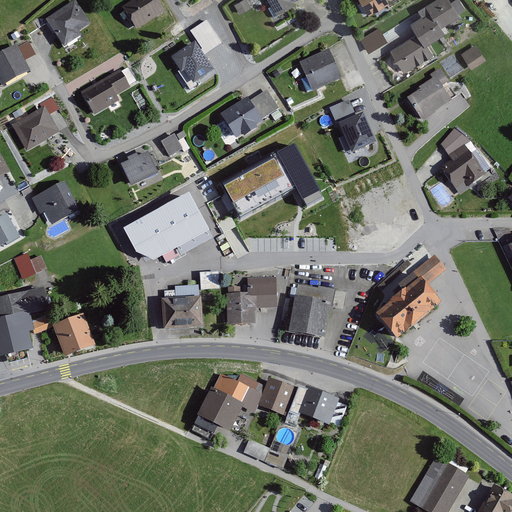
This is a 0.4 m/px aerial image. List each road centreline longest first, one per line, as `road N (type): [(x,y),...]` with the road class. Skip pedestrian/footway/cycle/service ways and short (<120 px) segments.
road 1 (secondary): [(54,374),(186,350),(298,360),(402,397),(511,471)]
road 2 (residential): [(355,511),(54,374)]
road 3 (residential): [(246,70),(115,154),(97,153),(27,39)]
road 4 (residential): [(340,18),(438,229)]
road 5 (residential): [(246,70),(206,2),(182,19),(169,0)]
